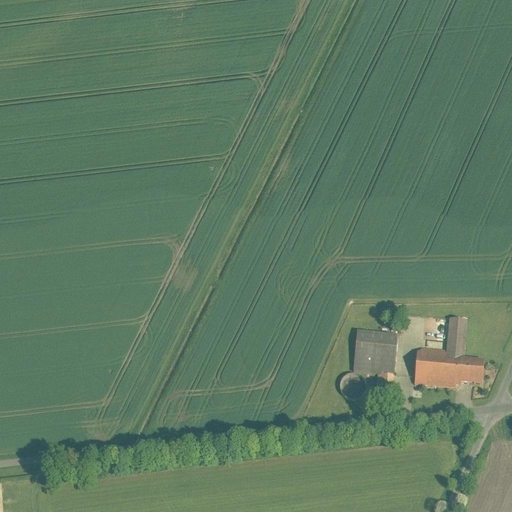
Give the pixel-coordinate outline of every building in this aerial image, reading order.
[(452,284),(453,266),(410,263),(409,281),(452,284)] [(363,288),(361,309),(441,316),(443,295),(363,288)] [(418,353),(415,389),(456,392),(456,388),(481,390),(483,363),(463,362),(463,361),(466,323),(448,322),(445,355),(418,353)] [(397,335),(357,331),(354,371),(394,374),(397,335)] [(364,381),(361,377),(357,375),(353,374),(349,375),(345,376),(342,379),(340,383),(339,387),(340,391),(341,395),(344,398),(348,400),(353,401),(358,400),(362,398),(365,394),(366,390),(366,385),(364,381)]
